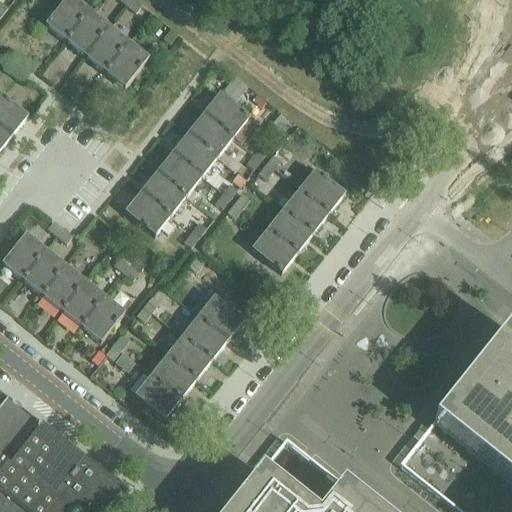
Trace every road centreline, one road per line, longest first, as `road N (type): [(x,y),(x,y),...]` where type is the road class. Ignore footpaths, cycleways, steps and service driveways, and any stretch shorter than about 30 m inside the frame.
road 1 (residential): [(183,497),(410,206)]
road 2 (residential): [(183,497),(0,349)]
